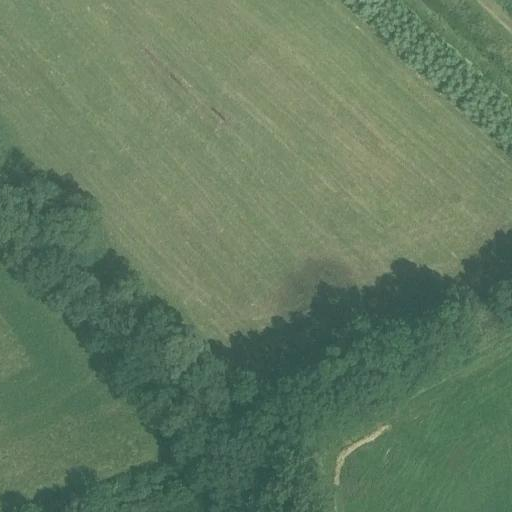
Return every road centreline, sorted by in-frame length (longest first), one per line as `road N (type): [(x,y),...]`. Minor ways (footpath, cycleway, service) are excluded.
road 1 (track): [(239,453),(0,187)]
road 2 (track): [(511,338),(264,481)]
